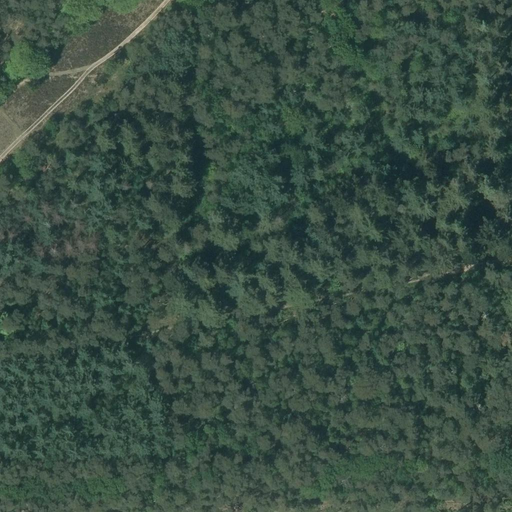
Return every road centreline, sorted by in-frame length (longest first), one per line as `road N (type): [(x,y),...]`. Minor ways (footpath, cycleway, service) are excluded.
road 1 (track): [(0,363),(511,261)]
road 2 (track): [(157,0),(0,152)]
